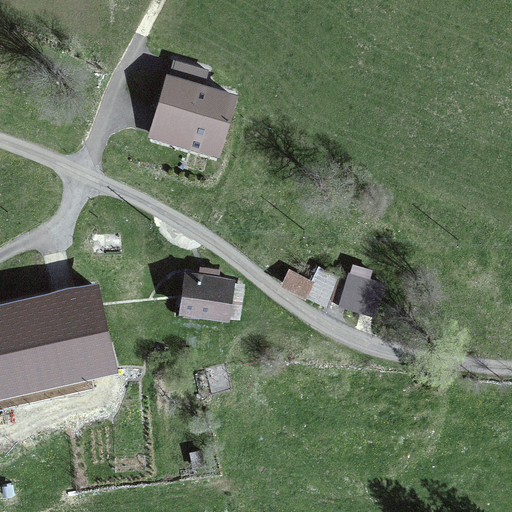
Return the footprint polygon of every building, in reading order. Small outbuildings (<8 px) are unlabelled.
[(202,86),(206,70),(174,60),(157,120),(179,127),(175,141),(215,153),(232,95),(202,86)] [(338,275),(330,299),(374,313),(383,283),(367,278),(370,269),(355,265),(351,279),(338,275)] [(290,269),(283,282),(306,294),(313,281),(290,269)] [(185,274),(181,307),(237,314),(241,285),(233,284),(233,280),(214,278),(215,272),(204,270),(203,276),(185,274)] [(0,304),(0,387),(110,363),(93,284),(0,304)]
